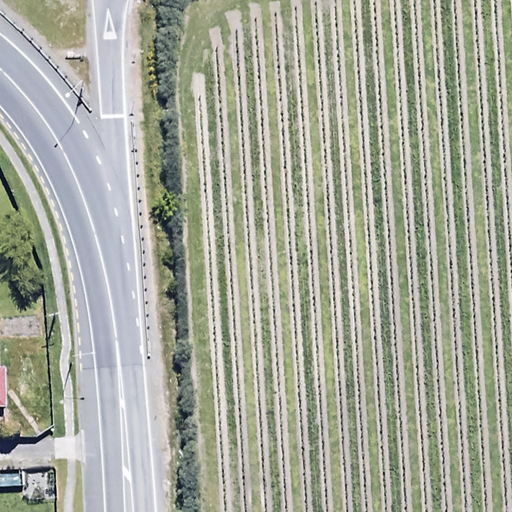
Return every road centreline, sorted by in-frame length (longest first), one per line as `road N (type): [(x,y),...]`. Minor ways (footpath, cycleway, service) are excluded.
road 1 (trunk): [(84,199),(111,308),(126,511)]
road 2 (trunk): [(102,0),(108,142),(84,199)]
road 3 (trunk): [(0,68),(38,112),(84,199)]
